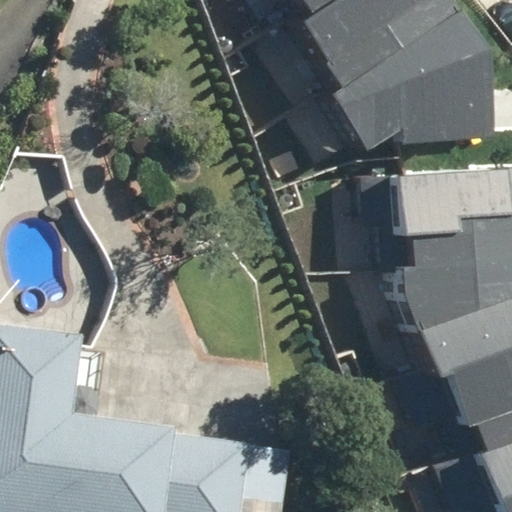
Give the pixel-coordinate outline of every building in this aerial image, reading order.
[(304,0),(289,11),(275,21),(320,87),(438,7),(433,0),(304,0)] [(281,0),(289,11),(304,0),(281,0)] [(320,87),(309,93),(348,150),(379,130),(379,143),(484,137),(478,37),(453,0),(447,0),(438,7),(320,87)] [(452,281),(511,277),(511,207),(506,208),(504,167),(370,175),(376,270),(380,270),(451,265),(452,281)] [(511,338),(511,277),(452,281),(451,265),(380,270),(382,292),(414,373),(421,370),(511,338)] [(452,424),(461,447),(511,427),(511,338),(421,370),(442,428),(452,424)] [(51,429),(58,344),(0,339),(0,511),(223,511),(228,455),(149,448),(150,437),(51,429)] [(511,511),(511,427),(461,447),(450,450),(473,511),(511,511)]
